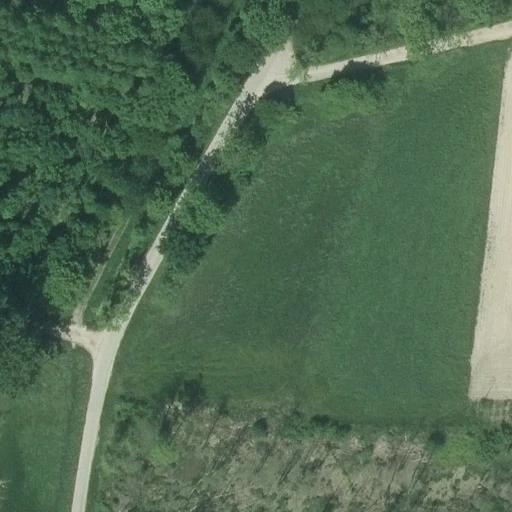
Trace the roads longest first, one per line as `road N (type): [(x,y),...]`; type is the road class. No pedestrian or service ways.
road 1 (unclassified): [(78,511),(108,345),(250,86)]
road 2 (unclassified): [(250,86),(511,26)]
